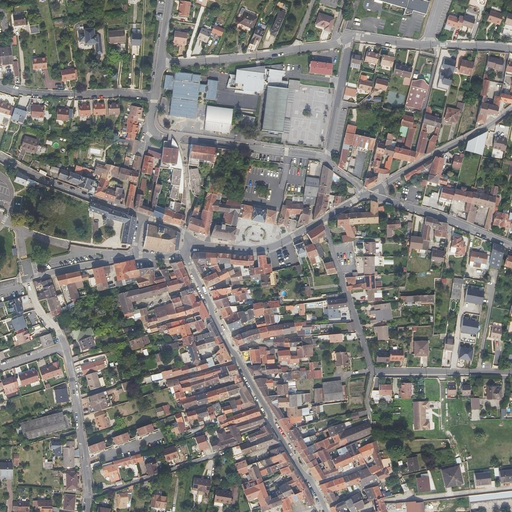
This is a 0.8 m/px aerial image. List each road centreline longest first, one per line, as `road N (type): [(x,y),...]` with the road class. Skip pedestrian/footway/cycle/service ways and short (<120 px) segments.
road 1 (residential): [(511,372),(373,369),(323,218)]
road 2 (residential): [(185,254),(326,511)]
road 3 (residential): [(348,38),(160,63)]
road 4 (residential): [(326,159),(152,131)]
road 5 (residential): [(511,49),(348,38)]
road 6 (residential): [(156,96),(0,88)]
road 7 (residential): [(89,497),(65,345)]
road 8 (residential): [(140,216),(0,157)]
road 9 (residential): [(511,108),(381,185)]
road 10 (residential): [(89,497),(224,450)]
road 11 (residential): [(190,242),(266,248),(323,218)]
road 12 (residential): [(382,198),(511,245)]
road 13 (residential): [(134,255),(88,252),(23,266),(26,279)]
road 14 (residential): [(326,159),(348,38)]
